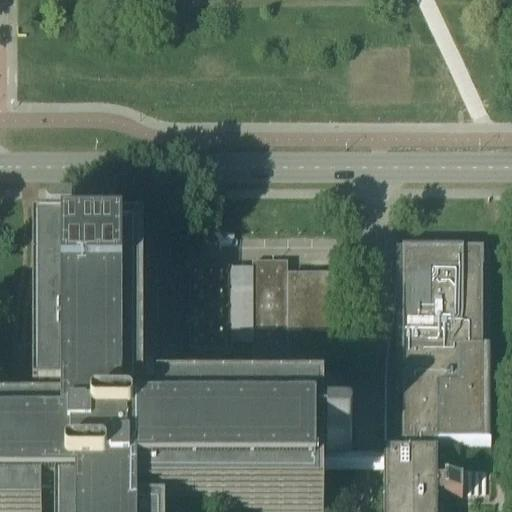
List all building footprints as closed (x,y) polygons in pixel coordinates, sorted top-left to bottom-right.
[(53,258),(72,258),(72,247),(53,247),(52,247),(51,248),(50,248),(49,249),(48,251),(48,252),(48,253),(48,255),(49,256),(50,257),(51,257),(52,258),(53,258)] [(462,256),(462,254),(434,254),(434,256),(395,256),(395,284),(393,284),(393,294),(393,297),(393,307),(392,310),(391,320),(390,329),(386,351),(385,360),(384,369),(383,379),(383,389),(383,449),(412,448),(419,448),(489,448),(489,449),(490,449),(490,355),(489,355),(489,256),(462,256)] [(318,511),(318,489),(322,489),(322,481),(318,481),(318,479),(318,466),(318,461),(318,449),(318,424),(156,424),(156,429),(138,429),(138,266),(129,266),(129,262),(95,262),(95,266),(37,265),(37,429),(42,429),(42,446),(0,445),(0,511),(318,511)] [(251,268),(251,276),(251,362),(286,362),(286,370),(331,369),(331,281),(287,281),(287,268),(251,268)] [(189,354),(208,354),(232,354),(232,273),(189,273),(189,354)] [(318,461),(326,461),(345,461),(346,461),(348,460),(349,459),(350,458),(350,457),(351,456),(351,455),(350,453),(350,452),(349,451),(348,450),(346,450),(345,450),(318,449),(318,461)] [(383,460),(383,461),(383,466),(383,479),(382,511),(435,511),(436,503),(461,503),(461,487),(436,487),(436,460),(419,460),(412,460),(383,460)] [(383,466),(318,466),(318,479),(383,479),(383,466)]
